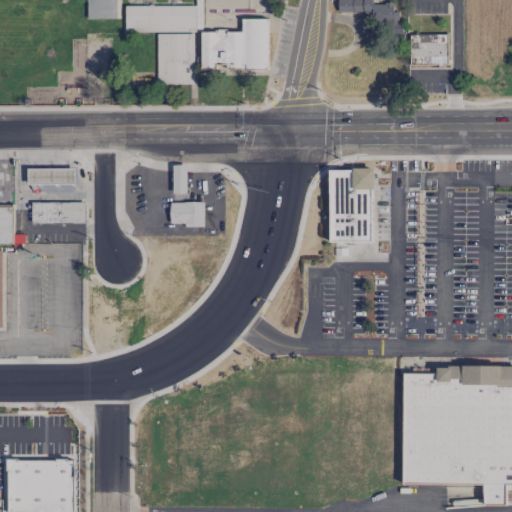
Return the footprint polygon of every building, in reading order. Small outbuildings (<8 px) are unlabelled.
[(116,0),(86,0),(87,19),(117,18),(116,0)] [(266,10),(266,0),(195,0),(195,6),(125,5),(125,32),(202,32),(202,9),(266,10)] [(337,0),(337,13),(373,13),(373,24),(390,24),(390,33),(400,33),(400,12),(394,12),(394,4),(372,3),(372,0),(337,0)] [(227,69),(267,69),(268,19),(242,18),(241,31),(201,31),(201,68),(216,68),(216,63),(227,63),(227,69)] [(340,31),(339,73),(356,73),(357,31),(340,31)] [(157,84),(194,84),(193,33),(156,33),(157,84)] [(447,34),(409,35),(410,64),(448,63),(447,34)] [(330,167),(331,242),(374,242),(373,197),(374,194),(374,190),(375,189),(376,168),(330,167)] [(74,183),(74,168),(28,169),(28,184),(74,183)] [(84,202),(32,202),(31,222),(84,223),(84,202)] [(203,202),(170,202),(170,224),(184,223),(184,227),(204,226),(203,202)] [(0,243),(12,244),(13,205),(0,204),(0,243)] [(405,372),(407,484),(485,484),(486,503),(508,505),(509,485),(511,484),(511,364),(453,364),(452,367),(438,368),(438,373),(405,372)] [(5,458),(5,511),(73,511),(73,458),(5,458)]
